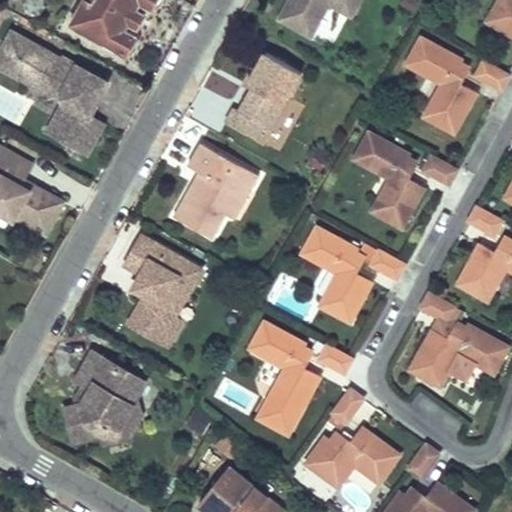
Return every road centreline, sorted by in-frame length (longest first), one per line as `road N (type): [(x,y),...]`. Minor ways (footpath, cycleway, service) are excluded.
road 1 (residential): [(511,122),(377,372),(388,398),(471,455),(491,448),(511,398)]
road 2 (residential): [(219,0),(0,391)]
road 3 (residential): [(0,439),(124,511)]
